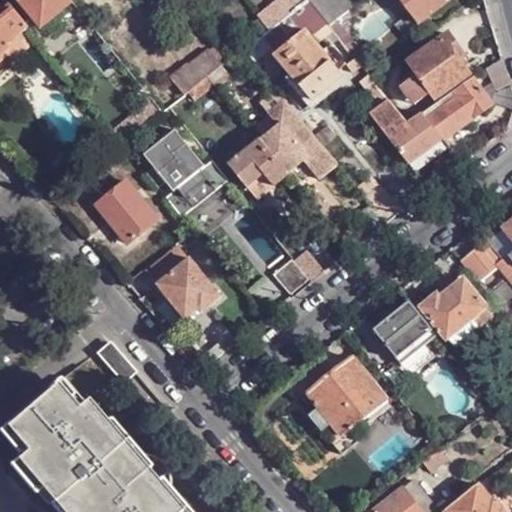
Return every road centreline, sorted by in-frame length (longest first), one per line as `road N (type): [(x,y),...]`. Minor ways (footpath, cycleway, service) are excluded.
road 1 (residential): [(511,164),(204,399)]
road 2 (residential): [(204,399),(0,165)]
road 3 (residential): [(300,511),(204,399)]
